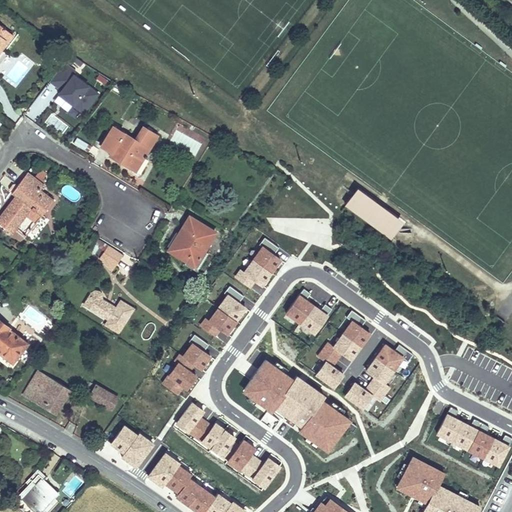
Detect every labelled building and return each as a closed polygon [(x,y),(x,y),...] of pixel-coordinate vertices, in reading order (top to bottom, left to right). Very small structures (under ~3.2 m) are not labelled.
[(0,44),(0,45),(3,47),(12,35),(0,25),(0,44)] [(77,74),(66,66),(50,84),(59,91),(55,97),(60,101),(61,99),(82,117),(100,95),(75,77),(77,74)] [(135,139),(113,126),(100,145),(112,152),(110,155),(135,170),(134,173),(138,176),(148,160),(146,158),(147,156),(144,154),(157,134),(144,126),(135,139)] [(75,137),(73,143),(88,150),(91,143),(75,137)] [(0,224),(12,234),(28,213),(31,209),(40,216),(52,199),(39,189),(43,183),(40,181),(46,174),(40,168),(34,176),(27,171),(11,193),(15,196),(0,214),(0,224)] [(358,188),(354,194),(372,208),(370,210),(377,215),(379,213),(398,227),(402,221),(358,188)] [(372,208),(354,194),(346,204),(390,237),(398,227),(379,213),(377,215),(370,210),(372,208)] [(196,202),(192,208),(200,213),(203,208),(196,202)] [(40,216),(31,209),(28,213),(37,220),(40,216)] [(215,232),(188,215),(168,249),(194,266),(215,232)] [(260,284),(282,258),(262,241),(233,275),(248,288),(255,280),(260,284)] [(112,270),(123,254),(108,244),(96,260),(112,270)] [(200,327),(215,336),(219,329),(227,334),(245,304),(238,300),(242,294),(227,284),(200,327)] [(84,304),(109,320),(116,309),(109,304),(107,308),(98,302),(100,298),(100,296),(100,293),(99,291),(96,290),(94,290),(93,291),(84,304)] [(297,291),(283,313),(314,333),(328,312),(297,291)] [(109,304),(100,298),(98,302),(107,308),(109,304)] [(132,308),(121,301),(120,304),(130,310),(132,308)] [(109,320),(107,324),(117,330),(130,310),(120,304),(116,309),(109,320)] [(352,359),(370,330),(360,324),(363,318),(350,310),(330,343),(326,340),(316,356),(322,360),(313,374),(334,387),(344,370),(334,364),(341,353),(352,359)] [(0,352),(13,363),(27,344),(8,329),(9,328),(0,321),(0,352)] [(210,352),(204,349),(208,342),(192,334),(179,358),(201,370),(210,352)] [(342,395),(362,408),(371,395),(380,401),(390,386),(385,383),(403,354),(383,341),(365,368),(373,374),(365,386),(353,379),(342,395)] [(239,392),(330,448),(350,416),(321,397),(325,391),(293,372),(292,374),(262,355),(239,392)] [(457,370),(457,382),(505,406),(511,406),(511,372),(505,373),(502,380),(490,374),(481,390),(482,368),(477,366),(456,365),(456,357),(451,355),(451,364),(438,364),(451,370),(457,370)] [(180,396),(196,373),(176,360),(160,382),(180,396)] [(68,389),(38,370),(22,395),(53,414),(68,389)] [(117,399),(95,385),(89,395),(111,409),(117,399)] [(235,435),(201,414),(205,409),(190,400),(174,426),(222,455),(235,435)] [(260,419),(273,428),(279,420),(267,411),(260,419)] [(433,435),(499,464),(509,441),(444,412),(433,435)] [(120,420),(107,442),(122,451),(119,455),(137,466),(153,439),(120,420)] [(223,463),(263,489),(280,463),(265,454),(261,459),(251,453),(256,446),(241,436),(223,463)] [(232,448),(228,445),(221,458),(225,460),(232,448)] [(201,511),(242,511),(246,507),(189,475),(193,469),(160,450),(144,479),(201,511)] [(475,511),(480,502),(438,483),(444,469),(409,453),(394,488),(425,501),(419,511),(475,511)] [(36,469),(25,481),(27,484),(17,495),(34,511),(38,511),(56,492),(46,482),(48,480),(36,469)] [(356,511),(357,510),(324,497),(309,511),(356,511)]
